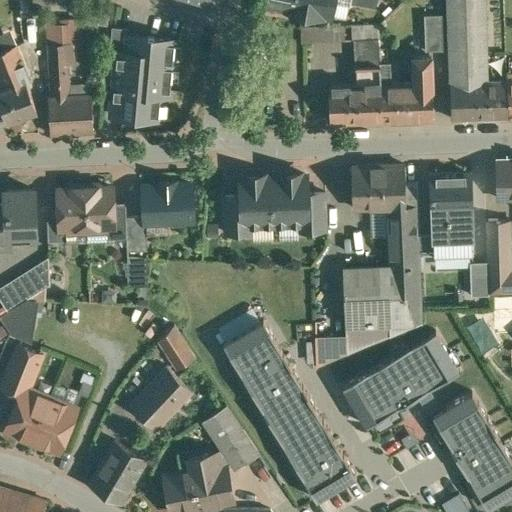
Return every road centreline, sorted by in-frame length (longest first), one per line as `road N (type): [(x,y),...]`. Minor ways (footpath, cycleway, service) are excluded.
road 1 (residential): [(213,147),(511,141)]
road 2 (residential): [(0,161),(213,147)]
road 3 (residential): [(213,147),(236,26)]
